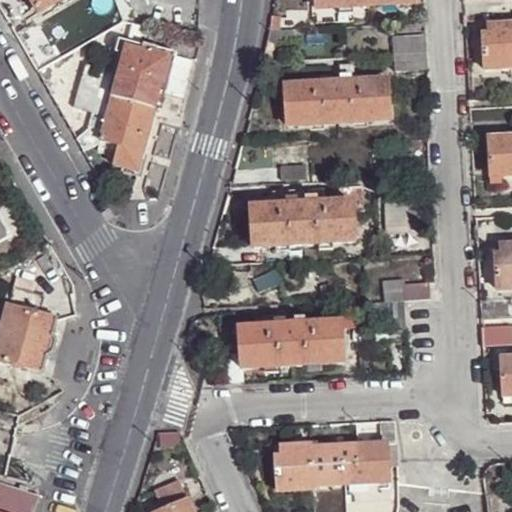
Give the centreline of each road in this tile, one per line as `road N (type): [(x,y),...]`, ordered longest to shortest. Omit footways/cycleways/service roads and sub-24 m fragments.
road 1 (residential): [(467,392),(449,0)]
road 2 (residential): [(156,337),(243,0)]
road 3 (residential): [(0,69),(156,337)]
road 4 (residential): [(193,407),(467,392)]
road 5 (residential): [(0,440),(118,470)]
